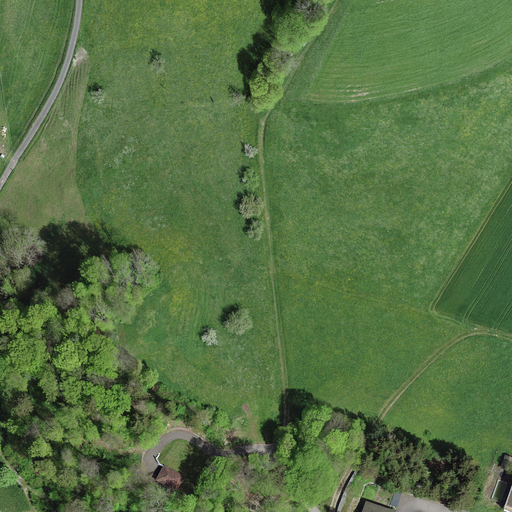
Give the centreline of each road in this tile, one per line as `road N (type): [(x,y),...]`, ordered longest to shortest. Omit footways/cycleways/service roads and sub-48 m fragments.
road 1 (track): [(328,0),(261,134),(288,404),(281,449)]
road 2 (track): [(331,511),(402,385),(460,335),(479,329)]
